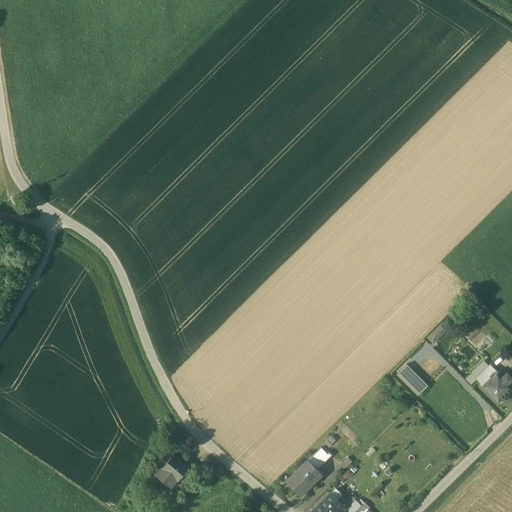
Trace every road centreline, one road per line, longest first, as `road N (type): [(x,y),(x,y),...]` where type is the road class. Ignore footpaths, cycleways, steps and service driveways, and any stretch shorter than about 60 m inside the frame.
road 1 (unclassified): [(0,103),(14,175),(38,204),(110,255),(180,410)]
road 2 (residential): [(180,410),(285,511)]
road 3 (residential): [(416,511),(511,419)]
road 4 (track): [(0,334),(41,266),(46,226)]
